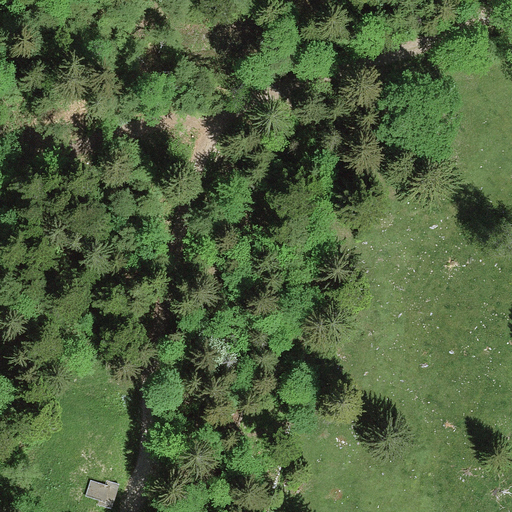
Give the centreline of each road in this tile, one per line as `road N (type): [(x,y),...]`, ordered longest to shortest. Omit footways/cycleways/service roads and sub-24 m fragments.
road 1 (track): [(511,5),(220,123),(191,187),(163,304),(147,398),(147,456),(130,511)]
road 2 (track): [(220,123),(181,119),(0,179)]
